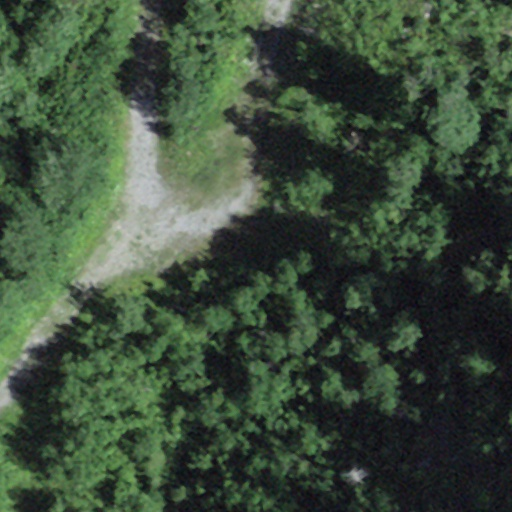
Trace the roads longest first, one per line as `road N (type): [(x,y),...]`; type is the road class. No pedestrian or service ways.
road 1 (track): [(289,0),(264,100),(268,166),(243,209),(198,223),(155,213)]
road 2 (track): [(155,213),(116,253),(15,401),(0,409)]
road 3 (track): [(155,213),(134,171),(153,0)]
